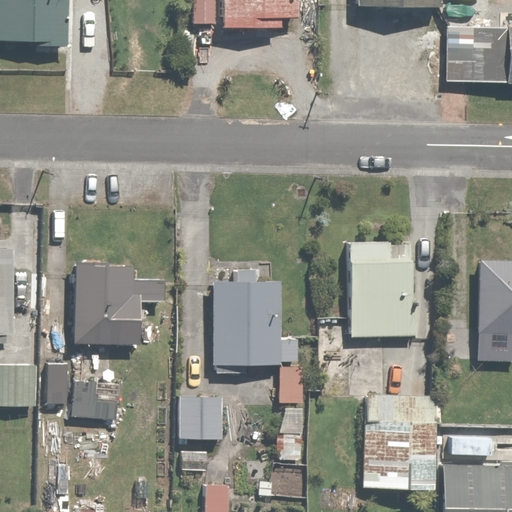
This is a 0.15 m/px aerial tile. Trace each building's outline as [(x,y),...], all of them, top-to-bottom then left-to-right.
[(71,0),(0,0),(0,44),(31,44),(31,48),(42,48),(42,51),(71,51),(71,0)] [(193,0),(193,24),(223,25),(223,32),(285,32),(285,21),(301,21),(300,0),(193,0)] [(446,0),(357,0),(358,9),(446,8),(446,0)] [(511,27),(447,26),(446,81),(511,81),(511,27)] [(0,336),(13,336),(12,246),(0,246),(0,336)] [(408,251),(343,251),(343,328),(407,328),(408,251)] [(511,257),(480,257),(480,357),(511,357),(511,257)] [(140,261),(76,260),(75,346),(139,347),(140,261)] [(237,280),(213,280),(213,367),(266,367),(266,351),(282,351),(282,278),(266,278),(266,271),(237,271),(237,280)] [(70,357),(49,357),(48,403),(69,404),(70,357)] [(38,363),(0,361),(0,405),(37,407),(38,363)] [(511,373),(502,373),(502,442),(511,442),(511,373)] [(99,379),(77,377),(75,406),(97,407),(99,379)] [(226,394),(185,391),(181,439),(222,441),(226,394)] [(434,401),(361,401),(361,487),(434,487),(434,401)] [(511,511),(511,467),(446,468),(446,511),(511,511)] [(229,511),(231,483),(192,481),(190,511),(229,511)]
